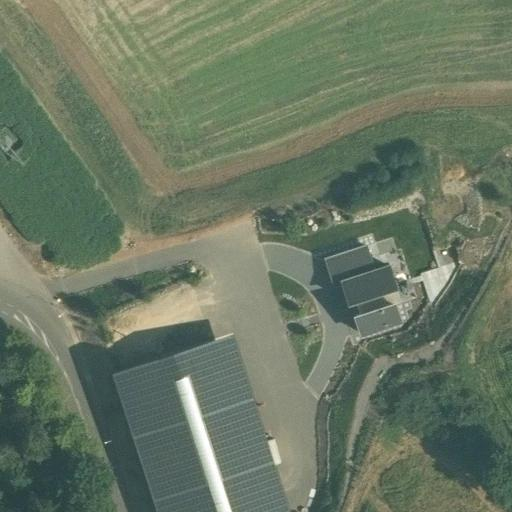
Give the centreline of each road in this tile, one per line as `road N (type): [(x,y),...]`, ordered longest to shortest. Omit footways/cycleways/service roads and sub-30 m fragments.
road 1 (residential): [(117,511),(53,320),(0,298)]
road 2 (track): [(511,249),(435,357),(511,444)]
road 3 (track): [(435,357),(359,511)]
